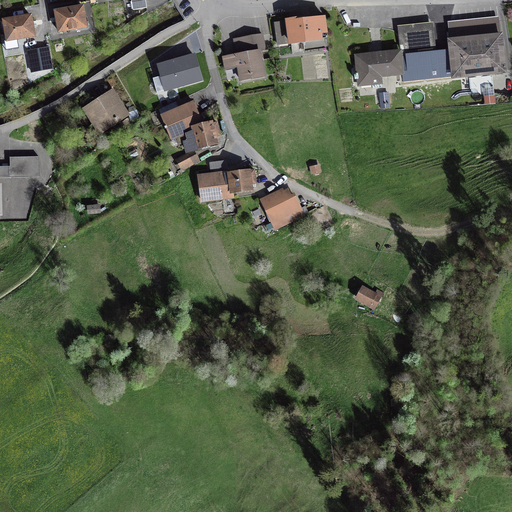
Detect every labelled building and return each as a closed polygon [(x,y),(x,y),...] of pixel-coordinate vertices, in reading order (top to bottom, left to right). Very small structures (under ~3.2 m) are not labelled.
[(131,0),(133,10),(147,8),(145,0),(131,0)] [(59,32),(86,27),(82,7),(55,12),(59,32)] [(34,36),(31,16),(3,20),(7,41),(34,36)] [(326,31),(324,19),(302,22),(302,20),(275,23),(278,44),(320,39),(319,32),(326,31)] [(469,74),(471,94),(491,92),(489,72),(504,71),(499,21),(448,26),(452,66),(435,68),(436,78),(469,74)] [(433,27),(403,31),(405,51),(356,56),(359,85),(372,84),(373,89),(381,88),(380,76),(401,73),(402,73),(401,56),(436,53),(433,27)] [(233,41),(236,56),(259,51),(266,50),(263,35),(233,41)] [(48,49),(28,52),(32,72),(52,68),(48,49)] [(241,80),(264,76),(259,51),(236,56),(223,58),(227,80),(240,78),(241,80)] [(194,56),(181,59),(188,83),(201,80),(194,56)] [(402,81),(416,80),(415,72),(402,73),(401,73),(402,81)] [(112,91),(85,109),(100,132),(127,115),(112,91)] [(389,107),(388,93),(380,94),(381,108),(389,107)] [(200,147),(216,143),(215,137),(220,135),(217,123),(203,125),(193,103),(190,104),(189,100),(177,105),(175,102),(159,110),(171,138),(186,132),(188,140),(185,141),(188,152),(201,149),(200,147)] [(178,160),(183,170),(199,162),(197,158),(192,161),(189,154),(178,160)] [(0,215),(2,215),(1,184),(0,184),(0,177),(39,177),(38,156),(9,157),(10,167),(0,166),(0,215)] [(210,163),(211,175),(221,174),(221,171),(227,170),(226,161),(210,163)] [(320,166),(309,169),(311,177),(322,174),(320,166)] [(229,173),(232,193),(251,190),(251,185),(256,184),(254,170),(230,173),(229,173)] [(222,195),(232,193),(229,173),(211,175),(199,177),(202,201),(223,198),(222,195)] [(284,191),(262,202),(275,229),(307,213),(304,207),(301,209),(295,197),(288,200),(284,191)] [(365,289),(359,299),(369,305),(375,295),(365,289)]
